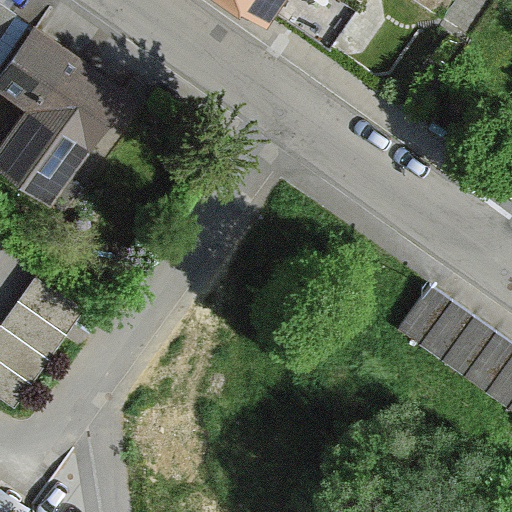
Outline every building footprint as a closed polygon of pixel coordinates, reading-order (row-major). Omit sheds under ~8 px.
[(0,0),(0,77),(37,24),(1,0),(0,0)] [(236,0),(278,27),(295,0),(236,0)] [(37,24),(0,77),(0,92),(31,113),(0,160),(0,169),(62,212),(142,95),(37,24)] [(80,306),(32,274),(0,321),(0,389),(16,401),(80,306)] [(511,340),(428,283),(398,326),(511,403),(511,340)]
